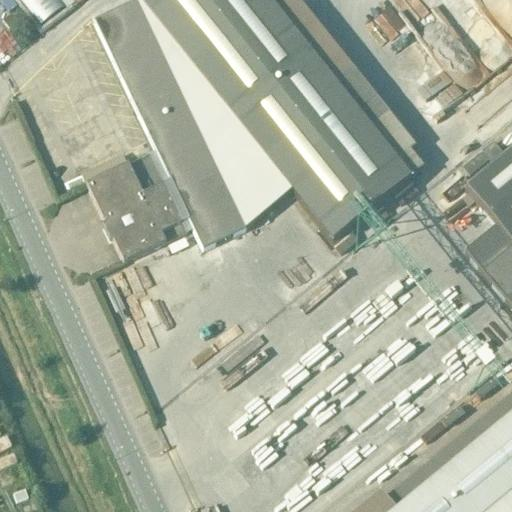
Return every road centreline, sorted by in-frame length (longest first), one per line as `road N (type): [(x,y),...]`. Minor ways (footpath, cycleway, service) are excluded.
road 1 (unknown): [(291,339),(414,244),(434,210),(429,164),(331,0)]
road 2 (unclassified): [(152,511),(0,175)]
road 3 (unknown): [(12,60),(79,169),(109,155),(107,120),(56,23)]
road 4 (unknown): [(291,339),(241,286),(221,286),(190,303),(165,328),(155,360),(185,422)]
road 5 (unknown): [(305,511),(511,360)]
road 6 (unknown): [(185,422),(291,339)]
